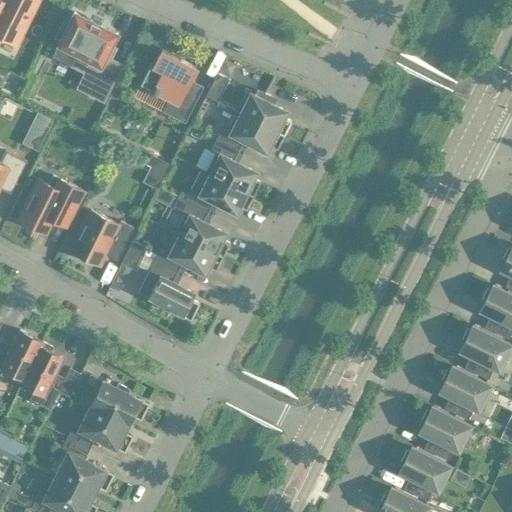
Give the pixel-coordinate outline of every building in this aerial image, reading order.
[(0,0),(0,37),(16,45),(38,1),(37,0),(0,0)] [(110,47),(116,34),(74,13),(68,24),(62,22),(54,38),(60,41),(57,46),(78,56),(73,67),(85,73),(77,88),(102,101),(120,65),(109,59),(114,48),(110,47)] [(202,87),(188,80),(195,67),(161,50),(153,65),(150,63),(139,84),(168,98),(161,112),(184,123),(202,87)] [(216,102),(227,79),(216,74),(204,96),(216,102)] [(282,118),(285,112),(267,103),(270,96),(255,90),(253,95),(245,92),(235,111),(283,136),(290,122),(282,118)] [(283,136),(235,111),(226,130),(221,128),(215,139),(237,151),(243,140),(265,152),(268,146),(276,150),(283,136)] [(255,173),(232,161),(237,151),(215,139),(209,151),(214,153),(205,172),(204,172),(253,196),(260,182),(252,178),(255,173)] [(26,161),(4,151),(0,159),(0,181),(1,179),(14,185),(26,161)] [(111,152),(105,164),(128,175),(134,163),(111,152)] [(253,196),(204,172),(205,172),(200,169),(184,200),(207,212),(212,201),(235,212),(238,207),(245,210),(253,196)] [(17,220),(45,234),(52,220),(66,227),(84,191),(53,175),(48,185),(37,179),(17,220)] [(202,222),(207,212),(184,200),(177,196),(171,208),(183,214),(174,233),(222,257),(229,243),(221,239),(224,233),(202,222)] [(116,261),(133,228),(120,221),(118,224),(90,210),(69,251),(99,266),(104,255),(116,261)] [(222,257),(174,233),(164,252),(160,249),(154,261),(176,272),(182,262),(204,273),(207,267),(215,271),(222,257)] [(0,238),(0,251),(25,268),(31,258),(0,238)] [(135,270),(137,266),(143,255),(145,250),(146,248),(132,241),(121,263),(131,269),(135,270)] [(511,244),(510,249),(507,248),(501,260),(503,261),(499,270),(510,275),(504,287),(511,290),(511,244)] [(194,294),(171,283),(176,272),(154,261),(148,273),(153,275),(143,294),(175,310),(174,313),(190,321),(199,304),(191,300),(194,294)] [(511,295),(491,285),(489,289),(487,288),(481,300),(483,301),(479,310),(489,316),(484,327),(507,339),(511,330),(511,295)] [(510,345),(471,325),(469,330),(467,329),(461,341),(463,342),(458,351),(469,356),(463,368),(487,380),(493,368),(498,370),(510,345)] [(0,380),(4,383),(9,372),(22,378),(20,383),(41,341),(19,330),(8,351),(0,347),(0,380)] [(61,383),(51,378),(61,357),(50,351),(52,347),(42,342),(41,341),(20,383),(33,389),(28,400),(48,410),(57,391),(61,383)] [(490,386),(451,366),(449,370),(446,369),(440,381),(443,382),(438,391),(449,396),(443,408),(467,420),(473,408),(477,411),(490,386)] [(61,383),(57,391),(68,396),(79,374),(68,368),(61,383)] [(148,404),(127,394),(129,390),(117,384),(115,388),(102,381),(90,405),(127,424),(131,416),(140,421),(148,404)] [(123,432),(127,424),(90,405),(78,429),(72,426),(66,437),(88,449),(94,438),(124,453),(132,436),(123,432)] [(470,426),(430,406),(428,411),(426,410),(420,422),(422,423),(418,432),(428,437),(423,448),(447,461),(452,449),(457,451),(470,426)] [(511,430),(504,427),(499,438),(510,443),(511,439),(511,430)] [(0,453),(4,456),(12,439),(0,433),(0,453)] [(113,474),(83,459),(88,449),(66,437),(60,449),(67,452),(55,476),(92,494),(96,487),(105,491),(113,474)] [(449,466),(410,447),(408,451),(406,450),(400,462),(402,463),(397,472),(408,477),(402,489),(426,501),(432,489),(437,492),(449,466)] [(88,502),(92,494),(55,476),(43,499),(37,496),(34,501),(31,507),(31,508),(39,511),(62,511),(63,510),(66,511),(93,511),(97,507),(88,502)] [(0,505),(10,486),(0,481),(0,505)] [(426,511),(429,507),(390,487),(388,492),(385,491),(379,503),(382,504),(377,511),(426,511)] [(31,507),(34,501),(17,492),(14,499),(31,507)]
